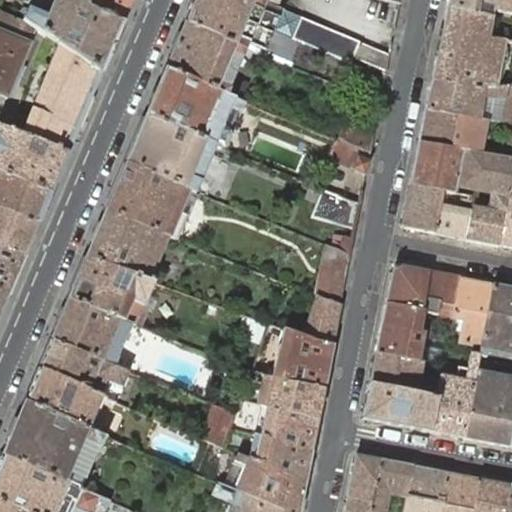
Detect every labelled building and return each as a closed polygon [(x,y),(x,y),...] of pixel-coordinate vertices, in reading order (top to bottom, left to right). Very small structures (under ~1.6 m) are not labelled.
[(23,21),(37,31),(55,43),(59,46),(100,74),(122,24),(86,9),(87,7),(72,0),(31,0),(30,4),(23,21)] [(86,9),(122,24),(131,0),(72,0),(87,7),(86,9)] [(234,43),(246,48),(248,45),(265,52),(272,30),(350,64),(352,58),(383,71),(388,56),(283,10),(266,3),(258,0),(195,0),(185,24),(234,43)] [(449,0),(448,8),(477,14),(478,4),(494,8),(495,0),(449,0)] [(493,11),(511,14),(511,0),(495,0),(494,8),(493,11)] [(494,8),(478,4),(477,14),(492,17),(493,11),(494,8)] [(448,8),(433,81),(485,87),(495,88),(504,42),(488,39),(492,17),(477,14),(448,8)] [(23,21),(0,11),(0,94),(7,98),(37,31),(23,21)] [(234,43),(185,24),(166,70),(215,91),(227,95),(230,88),(218,83),(231,52),(243,58),(244,55),(246,48),(234,43)] [(21,135),(67,154),(100,74),(59,46),(21,135)] [(230,88),(243,58),(231,52),(218,83),(230,88)] [(215,91),(166,70),(146,118),(216,146),(227,151),(233,136),(231,129),(224,126),(231,109),(238,112),(243,110),(246,103),(235,98),(227,95),(215,91)] [(433,81),(426,111),(477,119),(481,120),(483,97),(504,99),(501,123),(505,124),(511,125),(511,89),(505,89),(495,88),(485,87),(433,81)] [(481,120),(486,121),(501,123),(504,99),(483,97),(481,120)] [(231,129),(238,112),(231,109),(224,126),(231,129)] [(426,111),(420,143),(471,151),(476,125),(480,126),(485,126),(486,121),(481,120),(477,119),(426,111)] [(216,146),(146,118),(126,164),(190,191),(196,193),(216,146)] [(371,153),(375,135),(347,124),(340,140),(350,144),(371,153)] [(0,172),(51,193),(67,154),(21,135),(17,134),(0,127),(0,172)] [(420,143),(411,185),(443,191),(457,193),(458,186),(476,190),(492,193),(509,196),(511,183),(511,158),(504,157),(471,151),(420,143)] [(367,174),(371,153),(350,144),(342,164),(367,174)] [(190,191),(126,164),(107,211),(160,233),(177,240),(187,216),(180,213),(190,191)] [(0,210),(37,225),(51,193),(0,172),(0,210)] [(511,183),(509,196),(499,247),(511,249),(511,183)] [(443,191),(411,185),(403,224),(405,229),(435,234),(466,241),(471,217),(442,211),(439,210),(443,191)] [(354,229),(360,205),(323,190),(309,219),(354,229)] [(471,217),(466,241),(499,247),(509,196),(492,193),(488,209),(473,206),(471,217)] [(471,217),(473,206),(475,196),(471,196),(470,201),(461,201),(442,211),(471,217)] [(0,246),(25,256),(37,225),(0,210),(0,246)] [(160,233),(107,211),(86,258),(150,281),(153,273),(145,269),(160,233)] [(350,257),(354,239),(344,237),(340,253),(350,257)] [(0,291),(9,295),(25,256),(0,246),(0,291)] [(340,305),(350,257),(340,253),(326,246),(316,295),(318,296),(340,305)] [(150,281),(86,258),(69,300),(125,323),(132,325),(136,327),(145,308),(155,284),(150,281)] [(394,269),(386,305),(422,312),(437,315),(439,303),(425,300),(430,273),(398,266),(394,269)] [(460,279),(430,273),(425,300),(439,303),(437,315),(452,318),(460,279)] [(493,285),(460,279),(452,318),(465,320),(460,343),(481,347),(493,285)] [(511,288),(493,285),(481,347),(479,355),(479,356),(487,358),(489,346),(511,350),(511,288)] [(0,315),(9,295),(0,291),(0,315)] [(332,346),(340,305),(318,296),(303,337),(317,342),(332,346)] [(125,323),(69,300),(52,340),(106,363),(115,366),(129,333),(154,343),(157,335),(136,327),(132,325),(125,323)] [(422,312),(386,305),(376,353),(417,362),(424,329),(419,328),(421,317),(422,312)] [(324,390),(332,346),(317,342),(303,337),(289,332),(284,330),(283,335),(277,333),(278,328),(270,325),(252,372),(262,375),(265,367),(275,369),(272,377),(275,378),(324,390)] [(106,363),(52,340),(39,370),(94,394),(102,397),(108,399),(111,392),(97,386),(100,378),(123,387),(130,373),(115,366),(106,363)] [(417,362),(376,353),(370,386),(417,395),(430,398),(432,391),(419,389),(423,363),(417,362)] [(471,354),(471,355),(468,370),(458,368),(457,378),(441,375),(436,399),(430,432),(463,439),(478,365),(478,361),(479,356),(479,355),(471,354)] [(483,366),(478,365),(463,439),(509,448),(511,434),(511,384),(482,378),(483,373),(482,372),(483,366)] [(265,367),(262,375),(268,376),(272,377),(275,369),(265,367)] [(94,394),(39,370),(25,403),(87,431),(102,397),(94,394)] [(268,376),(262,406),(268,407),(275,378),(272,377),(268,376)] [(317,421),(324,390),(275,378),(268,407),(317,421)] [(363,420),(430,432),(436,399),(430,398),(417,395),(370,386),(363,420)] [(87,431),(25,403),(3,456),(66,484),(83,443),(99,450),(103,449),(106,438),(88,431),(87,431)] [(268,407),(262,406),(255,435),(262,437),(268,407)] [(232,428),(237,415),(215,407),(202,439),(211,443),(224,449),(232,428)] [(268,407),(262,437),(311,451),(317,421),(268,407)] [(262,437),(255,435),(250,459),(256,462),(262,437)] [(256,462),(305,483),(311,451),(262,437),(256,462)] [(82,491),(99,450),(83,443),(66,484),(77,489),(82,491)] [(250,459),(238,455),(236,462),(246,467),(238,491),(286,511),(299,511),(305,483),(256,462),(250,459)] [(66,484),(3,456),(0,463),(0,503),(20,511),(95,511),(97,508),(108,511),(112,502),(101,499),(82,491),(77,489),(66,484)] [(347,499),(344,511),(367,511),(369,502),(379,461),(355,456),(347,499)] [(369,502),(367,511),(385,511),(389,496),(406,499),(413,467),(379,461),(369,502)] [(440,511),(448,474),(413,467),(406,499),(403,511),(440,511)] [(221,485),(200,475),(192,473),(175,511),(207,511),(216,495),(221,485)] [(473,511),(479,480),(448,474),(440,511),(473,511)] [(504,511),(510,486),(479,480),(473,511),(504,511)] [(286,511),(238,491),(221,485),(216,495),(244,507),(242,511),(286,511)] [(20,511),(0,503),(0,511),(20,511)]
